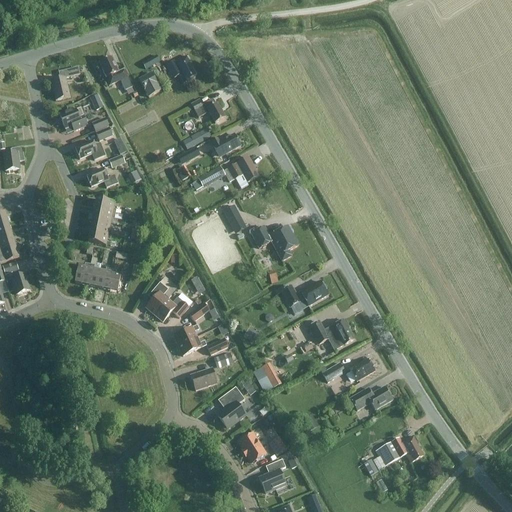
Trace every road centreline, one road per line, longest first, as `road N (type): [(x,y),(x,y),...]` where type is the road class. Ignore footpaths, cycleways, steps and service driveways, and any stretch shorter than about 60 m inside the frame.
road 1 (tertiary): [(510,511),(441,429),(200,33)]
road 2 (residential): [(171,415),(163,357),(147,337),(122,318),(52,295)]
road 3 (tertiary): [(200,33),(175,22),(135,26),(24,57)]
road 4 (unclassified): [(200,33),(214,24),(366,0)]
road 5 (residential): [(40,251),(69,241),(77,210),(57,155),(41,145)]
road 6 (residential): [(251,511),(220,451),(171,415)]
